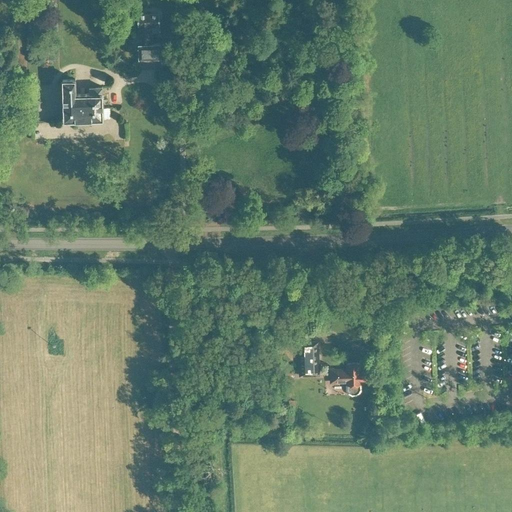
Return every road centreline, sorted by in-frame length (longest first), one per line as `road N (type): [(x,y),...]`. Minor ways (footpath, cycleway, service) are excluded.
road 1 (secondary): [(0,244),(511,231)]
road 2 (track): [(179,511),(170,261)]
